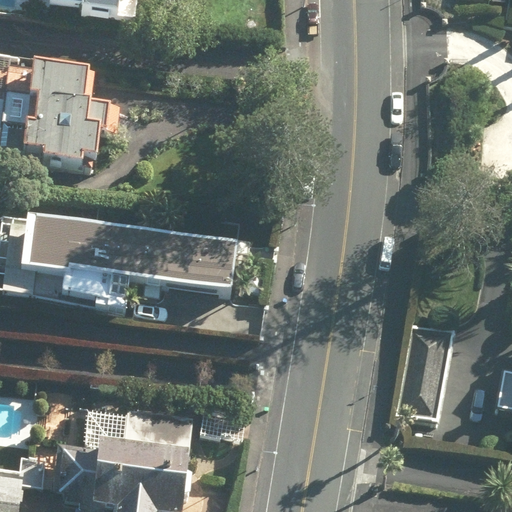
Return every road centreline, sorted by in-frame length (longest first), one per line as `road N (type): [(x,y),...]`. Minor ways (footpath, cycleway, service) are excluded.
road 1 (secondary): [(298,511),(345,206),(354,105),(351,0)]
road 2 (unknown): [(301,487),(462,511)]
